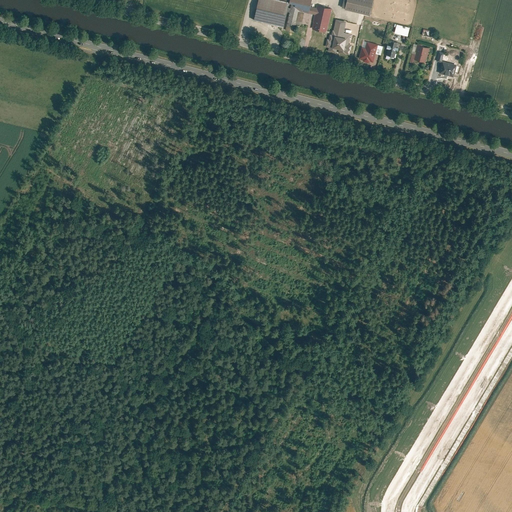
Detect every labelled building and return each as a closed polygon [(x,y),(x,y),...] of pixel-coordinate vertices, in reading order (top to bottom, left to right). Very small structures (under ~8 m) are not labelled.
[(292,1),(286,0),(260,0),(256,19),(286,26),(292,1)] [(292,0),(292,1),(293,2),(301,3),(299,10),(310,13),(312,6),(313,0),(292,0)] [(375,0),(348,0),(347,7),(347,8),(372,14),(375,0)] [(293,2),(287,27),(295,28),(299,10),(301,3),(293,2)] [(319,43),(327,45),(329,37),(326,36),(333,8),(318,5),(318,7),(316,14),(314,24),(310,40),(316,41),(317,38),(320,39),(319,43)] [(410,26),(398,24),(396,32),(409,35),(410,26)] [(355,31),(338,27),(333,51),(350,54),(355,31)] [(433,30),(425,28),(423,35),(432,37),(433,30)] [(399,41),(392,40),(391,43),(390,43),(389,47),(390,47),(388,54),(396,56),(397,49),(400,50),(401,46),(398,45),(399,41)] [(378,44),(365,41),(360,59),(373,62),(378,44)] [(430,47),(420,45),(417,54),(416,59),(426,61),(430,47)] [(458,64),(444,60),(441,72),(455,76),(458,64)]
